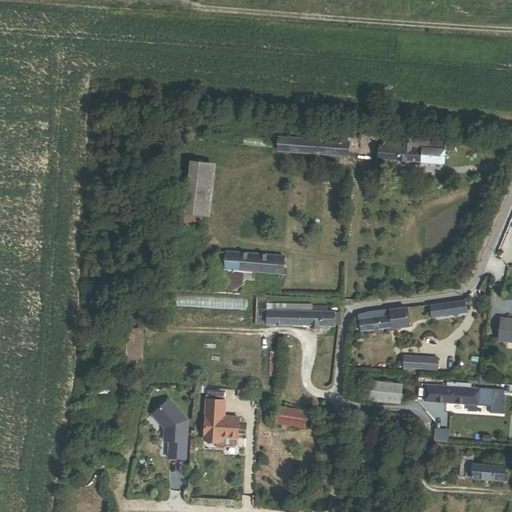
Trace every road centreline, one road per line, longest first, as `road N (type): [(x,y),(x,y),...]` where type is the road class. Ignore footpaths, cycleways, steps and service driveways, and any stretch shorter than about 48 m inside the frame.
road 1 (residential): [(328,511),(348,312),(457,297),(473,286),(511,193)]
road 2 (track): [(511,31),(182,7)]
